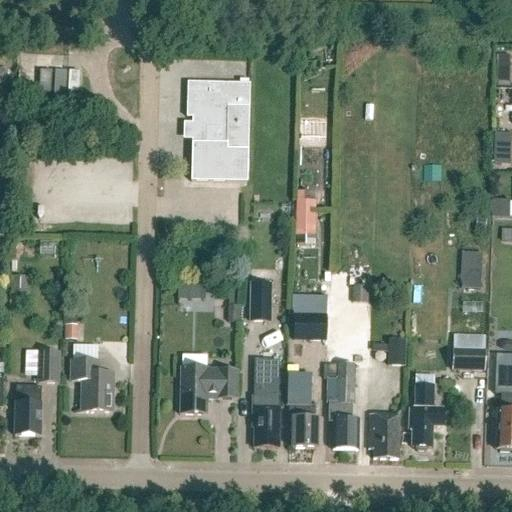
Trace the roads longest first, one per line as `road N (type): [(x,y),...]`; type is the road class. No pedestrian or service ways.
road 1 (residential): [(511,488),(138,479)]
road 2 (residential): [(138,479),(146,145)]
road 3 (residential): [(146,145),(148,36),(113,33),(94,70),(133,134)]
road 4 (residential): [(138,479),(0,476)]
